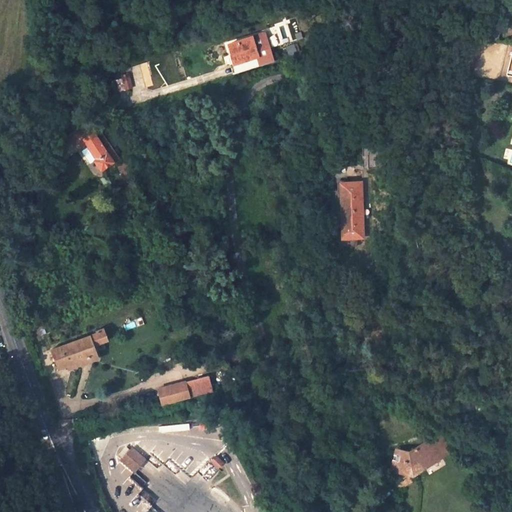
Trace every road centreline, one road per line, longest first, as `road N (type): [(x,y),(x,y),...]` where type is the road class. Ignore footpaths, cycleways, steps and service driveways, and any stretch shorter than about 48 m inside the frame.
road 1 (secondary): [(82,511),(0,302)]
road 2 (track): [(184,84),(71,110),(0,188)]
